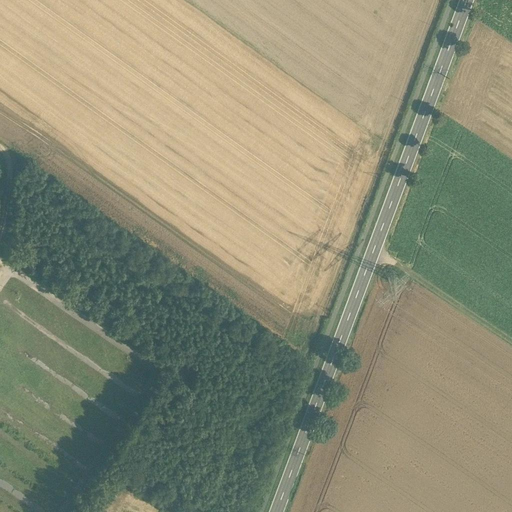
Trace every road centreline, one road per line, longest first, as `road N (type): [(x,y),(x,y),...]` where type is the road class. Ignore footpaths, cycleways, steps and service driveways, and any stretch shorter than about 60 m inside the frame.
road 1 (tertiary): [(275,511),(466,0)]
road 2 (track): [(370,254),(511,345)]
